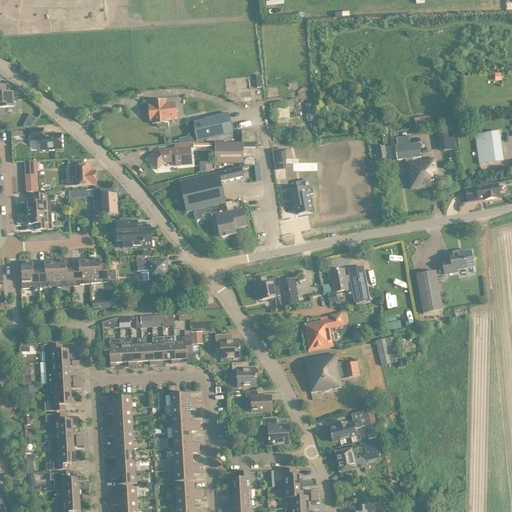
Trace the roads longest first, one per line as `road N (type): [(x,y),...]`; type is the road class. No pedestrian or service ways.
road 1 (unclassified): [(203,265),(511,205)]
road 2 (residential): [(203,265),(91,142),(0,63)]
road 3 (residential): [(313,452),(288,393),(203,265)]
road 4 (residential): [(91,380),(193,375),(207,390),(211,459)]
road 5 (residential): [(97,511),(91,380)]
